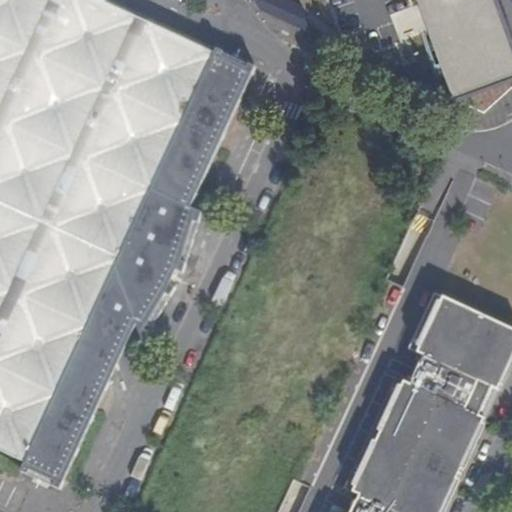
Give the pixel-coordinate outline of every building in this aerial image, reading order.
[(0,0),(0,457),(19,466),(15,476),(52,493),(129,334),(134,347),(166,294),(161,290),(167,276),(176,279),(198,217),(185,213),(250,69),(209,50),(204,59),(106,14),(110,3),(103,0),(0,0)] [(511,57),(490,0),(417,0),(453,95),(511,73),(511,57)] [(400,352),(405,354),(430,298),(426,296),(400,352)] [(416,359),(411,372),(479,403),(484,392),(489,394),(511,344),(511,335),(430,298),(405,354),(416,359)] [(435,511),(477,422),(471,420),(479,403),(411,372),(404,388),(392,383),(341,494),(352,498),(345,511),(435,511)] [(336,492),(341,494),(392,383),(387,381),(336,492)] [(484,392),(479,403),(484,406),(489,394),(484,392)] [(477,422),(484,406),(479,403),(471,420),(477,422)]
